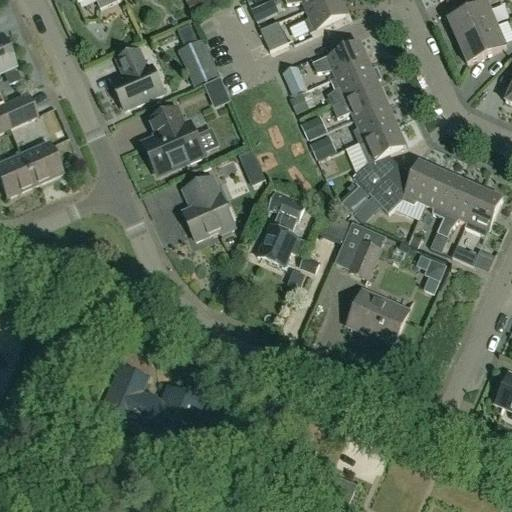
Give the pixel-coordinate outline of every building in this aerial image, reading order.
[(74,0),(78,6),(91,0),(94,0),(100,12),(120,3),(118,0),(74,0)] [(204,0),(196,0),(186,5),(193,22),(211,14),(204,0)] [(282,0),(286,8),(302,6),(305,13),(335,0),(282,0)] [(339,0),(335,0),(305,13),(309,21),(304,25),(310,37),(348,20),(339,0)] [(458,46),(496,29),(487,7),(448,24),(458,46)] [(250,13),(255,25),(266,20),(261,8),(250,13)] [(260,34),(269,55),(288,47),(278,25),(260,34)] [(177,34),(180,40),(192,34),(190,29),(177,34)] [(496,29),(458,46),(467,68),(506,51),(496,29)] [(0,74),(1,74),(3,78),(14,73),(19,84),(20,83),(1,39),(0,39),(0,74)] [(178,54),(194,91),(218,81),(201,44),(178,54)] [(336,82),(369,67),(359,46),(312,67),(317,77),(332,74),(336,82)] [(113,87),(125,114),(163,97),(151,70),(147,72),(139,54),(117,64),(122,76),(125,75),(128,80),(113,87)] [(369,67),(336,82),(339,90),(327,100),(331,109),(378,88),(376,84),(381,82),(376,71),(372,73),(369,67)] [(307,95),(297,71),(282,77),(292,101),(302,96),(307,95)] [(221,81),(204,89),(214,113),(231,105),(221,81)] [(378,88),(331,109),(336,122),(351,116),(354,124),(387,109),(378,88)] [(290,102),(296,116),(299,114),(308,111),(302,96),(292,101),(290,102)] [(26,98),(0,109),(0,112),(9,132),(36,120),(26,98)] [(387,109),(354,124),(358,132),(353,135),(358,147),(397,130),(387,109)] [(0,136),(9,132),(0,112),(0,136)] [(152,175),(155,173),(157,178),(189,164),(190,167),(201,162),(200,159),(203,158),(190,129),(183,132),(175,114),(151,124),(159,142),(145,149),(150,162),(147,163),(152,175)] [(308,144),(327,136),(320,120),(301,128),(308,144)] [(397,130),(358,147),(359,147),(364,145),(367,152),(362,156),(367,167),(353,181),(371,200),(395,175),(383,162),(406,151),(397,130)] [(317,164),(336,155),(328,139),(309,147),(317,164)] [(47,146),(20,158),(34,190),(61,177),(47,146)] [(245,174),(259,168),(256,160),(252,153),(239,159),(245,174)] [(20,158),(0,166),(0,188),(6,202),(34,190),(20,158)] [(408,189),(395,175),(371,200),(388,218),(403,204),(414,209),(417,205),(425,208),(440,175),(418,165),(408,189)] [(461,184),(440,175),(425,208),(433,211),(432,217),(443,222),(444,222),(461,184)] [(183,217),(196,245),(219,234),(220,237),(234,231),(220,198),(219,198),(211,181),(184,194),(190,207),(192,206),(195,212),(183,217)] [(444,222),(443,222),(436,237),(447,241),(450,234),(455,227),(459,223),(467,226),(481,193),(461,184),(444,222)] [(503,203),(481,193),(467,226),(474,230),(474,235),(486,241),(503,203)] [(270,229),(257,259),(284,271),(291,257),(298,260),(305,245),(297,241),(291,238),(296,225),(298,226),(306,209),(274,195),(266,213),(277,218),(272,230),(270,229)] [(366,215),(376,216),(380,211),(371,202),(362,211),(366,215)] [(313,236),(341,248),(350,226),(323,214),(313,236)] [(352,229),(344,248),(357,253),(365,234),(352,229)] [(421,244),(413,240),(409,248),(417,252),(421,244)] [(398,252),(407,255),(408,256),(411,249),(401,245),(398,252)] [(380,254),(362,246),(349,276),(368,284),(380,254)] [(452,261),(474,270),(478,259),(456,250),(452,261)] [(299,270),(314,277),(319,265),(304,258),(299,270)] [(431,263),(427,273),(430,280),(439,284),(445,269),(431,263)] [(362,294),(347,329),(366,338),(368,334),(395,346),(408,314),(362,294)] [(145,382),(120,371),(96,426),(121,437),(128,422),(150,432),(143,447),(176,461),(187,436),(189,437),(195,425),(193,424),(200,406),(167,392),(161,406),(139,397),(145,382)] [(511,379),(508,378),(496,406),(511,412),(511,379)] [(325,469),(314,493),(329,499),(337,480),(339,476),(325,469)] [(344,511),(346,511),(357,489),(337,480),(329,499),(327,504),(344,511)]
